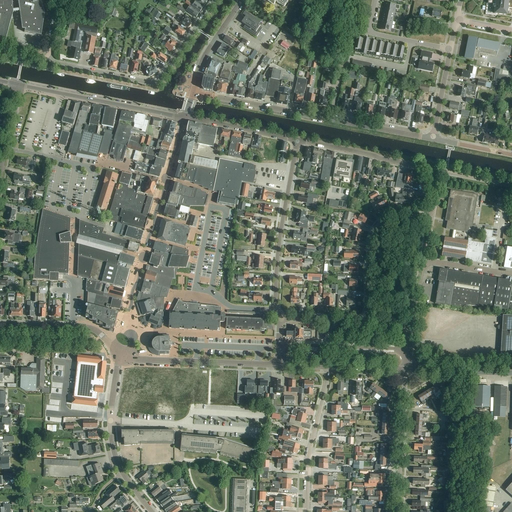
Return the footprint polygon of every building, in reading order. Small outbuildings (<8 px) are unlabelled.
[(0,0),(0,38),(5,39),(12,13),(16,12),(19,12),(21,29),(24,30),(24,32),(41,36),(44,14),(40,0),(17,0),(19,9),(16,9),(12,10),(11,0),(0,0)] [(195,2),(194,4),(187,0),(183,0),(183,1),(185,3),(192,7),(200,12),(203,7),(195,2)] [(511,0),(487,0),(487,4),(495,5),(495,12),(494,14),(507,15),(508,8),(508,7),(511,8),(511,0)] [(396,5),(385,3),(384,10),(394,12),(395,8),(398,8),(399,6),(396,5)] [(174,7),(184,13),(186,10),(176,4),(174,7)] [(150,6),(145,13),(148,16),(153,8),(150,6)] [(199,13),(192,8),(189,6),(186,11),(188,13),(196,18),(199,13)] [(427,8),(426,12),(432,14),(432,17),(436,18),(436,19),(439,19),(439,18),(440,18),(441,12),(433,10),(433,9),(427,8)] [(151,16),(157,20),(161,14),(155,10),(151,16)] [(393,16),(394,12),(384,10),(382,16),(396,19),(397,17),(393,16)] [(245,11),(242,16),(245,18),(241,22),(245,25),(243,28),(257,37),(262,29),(259,27),(260,26),(258,25),(261,26),(262,24),(260,22),(245,11)] [(176,20),(180,23),(188,28),(189,27),(189,28),(191,25),(190,25),(193,21),(185,16),(183,18),(180,15),(176,20)] [(382,16),(381,23),(392,25),(393,21),(396,21),(396,19),(382,16)] [(381,23),(380,30),(390,32),(394,32),(394,30),(391,29),(392,25),(381,23)] [(178,27),(174,24),(172,26),(177,29),(175,32),(182,37),(186,32),(178,27)] [(98,30),(76,26),(74,34),(80,35),(81,32),(85,33),(85,34),(86,35),(86,36),(87,37),(84,53),(93,55),(98,30)] [(71,49),(69,59),(79,61),(79,60),(80,60),(80,57),(81,51),(80,50),(82,45),(78,44),(80,35),(74,34),(71,49)] [(169,41),(165,38),(166,37),(163,35),(160,39),(162,41),(167,44),(164,47),(168,50),(167,50),(171,53),(172,50),(174,50),(175,49),(174,47),(177,43),(174,41),(175,40),(171,37),(169,41)] [(234,41),(227,36),(223,41),(239,52),(243,46),(237,42),(236,44),(233,42),(234,41)] [(404,48),(357,38),(355,49),(402,59),(404,48)] [(499,44),(469,38),(465,58),(478,61),(479,54),(496,57),(499,44)] [(290,45),(283,41),(280,45),(287,50),(290,45)] [(223,44),(217,53),(224,57),(230,48),(223,44)] [(94,57),(92,66),(97,67),(100,56),(100,54),(101,51),(96,50),(95,53),(95,55),(94,55),(94,57)] [(429,63),(429,59),(431,59),(432,53),(422,51),(420,57),(422,57),(421,61),(420,61),(418,69),(432,72),(434,64),(429,63)] [(155,60),(156,58),(164,64),(168,59),(160,53),(158,52),(156,55),(153,54),(151,57),(155,60)] [(107,69),(109,58),(110,56),(108,55),(104,54),(103,60),(101,68),(107,69)] [(137,74),(139,63),(139,64),(141,64),(141,61),(143,56),(137,54),(136,60),(135,61),(133,61),(130,72),(131,73),(131,74),(134,74),(135,73),(137,74)] [(111,60),(109,69),(116,70),(118,62),(118,61),(118,59),(117,58),(116,58),(115,57),(115,56),(112,55),(111,61),(111,60)] [(273,60),(265,56),(261,62),(259,65),(261,67),(264,63),(270,66),(273,60)] [(120,72),(127,73),(128,72),(129,66),(127,66),(128,62),(127,62),(127,58),(124,57),(122,65),(120,65),(119,71),(120,72)] [(212,58),(204,74),(216,78),(216,77),(218,78),(228,81),(232,67),(233,68),(233,66),(234,66),(235,65),(229,62),(227,65),(225,64),(224,65),(223,64),(223,63),(212,58)] [(371,69),(372,64),(353,60),(352,65),(371,69)] [(246,71),(248,65),(239,61),(238,64),(236,67),(246,71)] [(145,69),(148,78),(159,74),(156,67),(152,68),(152,67),(150,67),(148,62),(143,64),(145,69)] [(233,66),(233,68),(232,71),(240,75),(241,76),(242,75),(244,70),(234,66),(233,66)] [(462,71),(461,77),(469,79),(470,74),(475,75),(476,68),(469,67),(468,73),(462,71)] [(271,69),(266,96),(278,99),(277,104),(286,106),(287,105),(288,105),(289,100),(288,100),(290,89),(291,83),(281,81),(283,72),(271,69)] [(508,84),(509,78),(499,76),(500,70),(495,69),(493,81),(508,84)] [(248,90),(246,98),(252,99),(253,97),(254,97),(255,91),(256,87),(254,87),(251,87),(252,83),(251,83),(254,79),(253,79),(259,71),(256,70),(254,73),(251,77),(248,82),(249,83),(248,86),(248,90)] [(348,77),(356,78),(357,72),(350,70),(348,77)] [(241,76),(240,75),(238,75),(235,81),(234,81),(232,85),(231,85),(229,95),(237,96),(239,85),(241,76)] [(242,75),(241,76),(239,85),(237,96),(244,98),(246,87),(244,86),(246,76),(242,75)] [(204,77),(202,88),(203,90),(212,91),(213,86),(216,86),(217,83),(218,80),(214,79),(215,79),(204,77)] [(218,78),(218,83),(216,92),(219,93),(220,93),(222,94),(222,93),(226,94),(228,84),(228,81),(218,78)] [(292,103),(293,105),(300,106),(302,105),(303,97),(304,91),(305,91),(307,80),(298,78),(294,91),(292,103)] [(490,89),(491,83),(486,82),(486,81),(478,80),(477,86),(490,89)] [(254,97),(254,99),(261,101),(261,99),(264,100),(266,93),(268,83),(264,82),(264,83),(262,93),(255,91),(254,97)] [(256,87),(255,91),(262,93),(264,83),(258,82),(257,86),(256,87)] [(465,94),(470,95),(471,90),(476,91),(477,87),(467,85),(466,89),(459,87),(457,96),(464,98),(465,94)] [(342,100),(340,108),(347,110),(349,100),(352,100),(354,89),(350,88),(348,95),(346,95),(345,101),(342,100)] [(319,105),(326,106),(327,98),(323,97),(324,91),(321,90),(319,99),(320,99),(319,105)] [(379,108),(377,116),(384,117),(385,109),(386,104),(389,104),(390,99),(390,98),(387,97),(386,100),(383,100),(383,103),(379,102),(378,108),(379,108)] [(354,106),(353,111),(359,112),(360,107),(361,107),(361,105),(360,105),(360,104),(361,104),(362,99),(355,98),(354,103),(353,106),(354,106)] [(390,99),(389,104),(388,106),(392,107),(391,110),(390,118),(396,119),(398,111),(396,111),(397,108),(396,108),(397,101),(390,99)] [(403,111),(401,120),(407,121),(409,112),(414,113),(415,105),(416,101),(413,100),(412,106),(406,105),(402,104),(401,111),(402,111),(403,111)] [(72,101),(68,103),(66,110),(66,111),(64,117),(62,123),(74,126),(80,103),(72,101)] [(366,106),(365,113),(371,114),(373,107),(372,107),(373,103),(367,101),(366,106)] [(459,104),(457,104),(450,102),(449,109),(454,110),(456,111),(457,110),(458,110),(462,111),(461,115),(468,117),(469,112),(462,110),(463,105),(459,104)] [(92,105),(82,103),(69,148),(77,150),(83,132),(87,115),(88,115),(92,105)] [(87,115),(83,132),(97,135),(102,108),(102,107),(94,106),(93,107),(91,115),(88,115),(87,115)] [(416,117),(415,123),(422,124),(423,116),(423,115),(424,112),(420,112),(421,111),(422,107),(417,106),(416,110),(416,114),(416,117)] [(108,108),(105,108),(102,126),(114,128),(117,110),(108,108)] [(133,124),(135,114),(125,112),(122,112),(119,121),(133,124)] [(146,116),(135,114),(133,124),(134,124),(127,148),(135,151),(133,160),(137,161),(138,162),(141,153),(143,145),(148,125),(150,118),(147,118),(146,116)] [(448,114),(446,122),(453,123),(453,122),(456,123),(456,119),(459,119),(460,116),(457,116),(448,114)] [(158,143),(151,141),(154,129),(151,128),(152,126),(161,128),(161,126),(162,126),(163,120),(152,118),(151,124),(151,126),(149,125),(146,135),(144,145),(157,149),(158,143)] [(470,127),(469,134),(477,135),(478,128),(477,128),(477,125),(476,124),(477,120),(473,119),(471,127),(470,127)] [(119,121),(109,155),(114,156),(113,158),(114,160),(123,162),(127,148),(134,124),(133,124),(119,121)] [(164,133),(165,134),(164,135),(169,136),(170,136),(171,133),(174,134),(174,133),(176,124),(175,123),(167,121),(164,133)] [(183,140),(179,162),(217,171),(218,166),(217,166),(217,162),(191,157),(193,149),(198,150),(199,144),(213,147),(217,128),(189,122),(186,137),(185,138),(183,140)] [(231,131),(222,129),(220,137),(225,137),(224,140),(229,141),(229,139),(229,137),(231,131)] [(70,133),(62,131),(58,144),(66,147),(70,133)] [(242,133),(233,131),(232,136),(228,156),(238,158),(239,153),(236,152),(238,143),(240,144),(242,133)] [(97,135),(83,132),(77,150),(76,155),(97,159),(103,137),(97,135)] [(486,132),(486,134),(484,134),(482,143),(489,144),(490,140),(493,140),(494,136),(488,135),(489,133),(486,132)] [(103,137),(99,153),(100,154),(100,153),(106,155),(107,156),(113,135),(104,133),(103,137)] [(162,133),(160,141),(171,144),(174,134),(171,133),(170,136),(169,136),(164,135),(165,134),(164,133),(162,133)] [(245,134),(243,143),(250,145),(252,135),(245,134)] [(261,137),(256,136),(256,139),(253,139),(250,149),(254,149),(254,146),(259,147),(261,137)] [(498,137),(494,136),(493,140),(490,140),(489,144),(497,145),(498,137)] [(160,141),(159,141),(158,143),(157,149),(160,150),(161,149),(169,151),(171,144),(160,141)] [(169,152),(149,147),(146,154),(151,155),(157,157),(166,160),(169,152)] [(322,157),(323,150),(314,149),(311,163),(317,164),(318,156),(322,157)] [(331,153),(325,152),(324,158),(320,181),(328,183),(333,160),(334,153),(331,152),(331,153)] [(363,158),(358,157),(356,167),(355,167),(354,172),(360,173),(361,168),(363,158)] [(27,160),(18,158),(17,164),(25,166),(25,168),(30,169),(30,167),(34,167),(35,162),(27,160)] [(147,162),(146,164),(162,168),(163,169),(166,161),(157,158),(154,166),(152,166),(153,163),(147,162)] [(174,178),(174,179),(176,179),(184,182),(185,181),(193,183),(194,184),(202,187),(202,188),(209,190),(211,190),(212,192),(221,194),(220,202),(234,205),(236,205),(241,181),(255,184),(256,180),(253,179),(255,171),(256,166),(249,165),(247,165),(244,164),(220,159),(217,171),(193,166),(179,162),(177,169),(178,171),(176,172),(176,173),(175,174),(175,175),(174,177),(174,178)] [(336,160),(333,176),(341,177),(343,178),(350,179),(353,163),(346,162),(343,162),(344,161),(336,160)] [(162,168),(146,164),(138,162),(137,161),(134,170),(135,171),(159,178),(162,168)] [(385,170),(378,169),(377,176),(384,177),(385,170)] [(392,172),(385,170),(384,177),(390,179),(392,172)] [(104,184),(96,209),(106,212),(115,184),(116,184),(119,175),(107,172),(104,184)] [(121,189),(134,193),(135,190),(128,188),(132,175),(122,173),(119,183),(123,184),(121,189)] [(15,174),(14,180),(14,183),(15,184),(17,185),(18,184),(30,186),(32,177),(24,175),(15,174)] [(398,176),(397,180),(395,188),(401,189),(402,185),(401,184),(401,181),(404,182),(404,183),(410,184),(412,176),(406,174),(405,177),(398,176)] [(153,197),(158,181),(136,175),(135,180),(141,182),(139,188),(138,187),(137,191),(144,194),(153,197)] [(175,183),(175,184),(177,184),(178,184),(182,185),(186,187),(187,187),(193,189),(194,188),(197,189),(201,190),(201,192),(206,193),(207,195),(208,195),(209,190),(202,188),(202,187),(194,184),(193,183),(185,181),(184,182),(176,179),(176,181),(175,183)] [(310,183),(302,182),(301,188),(304,188),(304,189),(309,190),(308,191),(311,191),(312,188),(315,188),(316,185),(318,186),(319,182),(312,180),(311,184),(310,184),(310,183)] [(174,183),(171,193),(184,197),(187,187),(186,187),(182,185),(178,184),(177,184),(175,184),(174,183)] [(193,189),(187,187),(184,197),(190,199),(195,199),(197,189),(194,188),(193,189)] [(11,192),(10,198),(23,201),(23,199),(25,200),(25,199),(31,200),(33,191),(22,189),(21,193),(23,193),(23,195),(20,194),(20,193),(17,192),(17,193),(11,192)] [(150,208),(153,199),(144,196),(136,194),(134,193),(121,189),(120,191),(116,190),(114,197),(150,208)] [(170,193),(167,204),(180,208),(181,206),(189,209),(190,207),(190,206),(204,206),(204,205),(205,205),(205,204),(208,195),(207,195),(206,193),(201,192),(201,190),(197,189),(195,199),(190,199),(184,197),(171,193),(170,193)] [(451,190),(449,198),(451,198),(450,208),(459,209),(459,211),(475,214),(478,195),(451,190)] [(299,196),(298,202),(306,203),(306,206),(312,207),(313,199),(317,200),(318,196),(308,194),(307,197),(299,196)] [(380,208),(386,205),(382,199),(380,196),(377,198),(378,200),(376,202),(380,208)] [(122,209),(148,216),(150,208),(114,197),(108,219),(118,222),(122,209)] [(380,208),(376,202),(374,203),(373,200),(370,202),(371,204),(371,205),(375,211),(380,208)] [(180,208),(167,204),(164,215),(177,219),(186,222),(190,209),(189,209),(181,206),(180,208)] [(261,205),(258,205),(258,208),(260,209),(264,210),(263,212),(272,213),(273,207),(265,205),(265,206),(261,205)] [(450,208),(448,218),(446,229),(453,230),(452,239),(454,239),(456,231),(476,234),(477,226),(473,226),(475,214),(459,211),(459,209),(450,208)] [(9,209),(7,221),(14,222),(16,210),(9,209)] [(35,256),(33,279),(49,280),(52,280),(52,281),(58,281),(59,274),(68,274),(70,243),(72,243),(70,232),(70,222),(68,222),(68,218),(43,209),(38,235),(35,256)] [(149,217),(148,216),(122,209),(119,222),(144,230),(145,230),(149,217)] [(360,217),(356,215),(354,218),(358,220),(365,223),(368,218),(361,214),(360,217)] [(199,218),(192,216),(189,225),(196,227),(199,218)] [(314,220),(308,219),(304,218),(297,217),(296,223),(299,224),(298,227),(307,228),(308,222),(313,223),(314,220)] [(269,226),(270,220),(262,219),(256,218),(255,221),(262,222),(261,225),(269,226)] [(91,233),(93,225),(80,220),(79,230),(91,233)] [(188,227),(163,220),(158,239),(166,242),(166,241),(185,247),(189,233),(190,230),(188,229),(188,227)] [(91,233),(79,230),(79,237),(100,242),(103,234),(104,229),(93,225),(91,233)] [(141,242),(144,232),(121,225),(118,235),(141,242)] [(302,233),(294,232),(293,238),(301,240),(301,241),(306,242),(307,238),(308,234),(314,235),(313,237),(317,237),(317,236),(318,237),(318,234),(318,233),(317,233),(317,232),(309,231),(310,230),(303,229),(302,233)] [(468,241),(454,239),(452,239),(445,237),(442,256),(492,265),(496,238),(492,238),(493,231),(484,230),(483,241),(485,241),(485,244),(471,242),(472,239),(468,238),(468,241)] [(6,233),(5,240),(8,240),(8,244),(12,244),(13,242),(18,243),(19,240),(20,236),(20,235),(14,234),(6,233)] [(103,234),(100,242),(138,253),(140,245),(103,234)] [(79,243),(78,256),(94,260),(98,249),(79,243)] [(172,248),(156,243),(154,250),(155,250),(170,255),(188,256),(188,251),(173,246),(172,248)] [(292,246),(291,253),(299,254),(299,255),(304,256),(305,248),(300,248),(300,247),(292,246)] [(350,251),(348,251),(348,247),(342,247),(336,247),(334,247),(334,253),(336,253),(342,253),(342,251),(345,251),(345,258),(350,258),(350,257),(358,257),(359,252),(355,252),(355,251),(350,251)] [(98,249),(94,260),(117,266),(120,255),(98,249)] [(154,265),(153,267),(157,268),(158,266),(168,269),(168,268),(178,268),(186,268),(189,256),(188,256),(170,255),(155,250),(153,254),(152,254),(149,264),(154,265)] [(2,251),(1,263),(3,263),(3,264),(4,264),(3,266),(5,268),(7,268),(7,269),(10,270),(10,268),(13,269),(14,264),(10,263),(10,264),(8,264),(9,252),(2,251)] [(120,255),(117,266),(120,267),(121,263),(133,266),(135,258),(126,255),(121,254),(120,255)] [(77,276),(87,279),(113,286),(114,285),(125,288),(130,270),(120,267),(117,266),(94,260),(78,256),(77,276)] [(344,266),(344,273),(349,273),(349,270),(349,271),(358,272),(358,266),(354,266),(354,265),(350,265),(350,266),(344,266)] [(145,280),(145,282),(153,284),(170,289),(172,279),(174,279),(174,274),(174,269),(178,269),(178,268),(168,268),(168,269),(158,266),(157,268),(153,267),(149,266),(148,266),(149,266),(148,271),(147,271),(145,280)] [(511,280),(439,269),(437,281),(439,281),(435,304),(465,309),(466,305),(502,311),(502,309),(511,310),(511,280)] [(262,279),(253,279),(254,275),(249,275),(249,274),(244,274),(244,279),(249,279),(249,282),(251,282),(253,282),(253,285),(262,286),(262,285),(263,285),(263,283),(262,283),(262,279)] [(0,278),(0,285),(7,286),(9,285),(9,290),(16,290),(16,285),(14,285),(14,282),(7,282),(7,276),(3,276),(3,278),(0,278)] [(86,292),(122,301),(124,290),(113,287),(113,286),(87,279),(87,280),(86,292)] [(153,284),(145,282),(144,282),(141,293),(142,293),(141,296),(164,298),(167,298),(170,289),(153,284)] [(86,291),(86,303),(118,312),(122,301),(86,292),(86,291)] [(351,299),(352,294),(352,291),(345,291),(345,295),(348,295),(347,298),(346,306),(354,306),(354,299),(351,299)] [(291,297),(291,303),(299,304),(299,297),(296,297),(296,293),(292,293),(292,297),(291,297)] [(326,306),(333,307),(333,299),(331,299),(331,294),(323,294),(323,298),(326,299),(326,306)] [(139,303),(143,316),(152,313),(152,315),(157,313),(158,309),(164,310),(164,298),(141,296),(139,303)] [(49,300),(49,307),(52,307),(52,317),(56,317),(56,318),(59,318),(59,317),(60,317),(61,307),(56,307),(56,301),(53,301),(49,300)] [(226,318),(225,318),(225,315),(225,314),(224,314),(222,314),(221,314),(221,307),(183,303),(178,300),(171,315),(170,315),(170,317),(165,325),(169,325),(169,329),(220,331),(220,323),(222,323),(224,323),(224,322),(225,322),(225,319),(226,319),(226,318)] [(114,330),(118,313),(106,310),(106,309),(89,304),(89,305),(86,317),(93,319),(92,321),(100,323),(99,325),(106,327),(106,329),(110,330),(111,329),(114,330)] [(152,315),(144,317),(145,321),(157,326),(162,326),(162,321),(163,321),(164,310),(158,309),(157,313),(152,315)] [(500,356),(511,356),(511,316),(503,315),(502,326),(499,325),(498,326),(497,327),(497,328),(498,329),(499,330),(502,330),(500,356)] [(265,320),(226,318),(226,319),(226,329),(264,331),(264,330),(273,330),(273,329),(273,328),(273,327),(272,326),(271,325),(271,324),(270,323),(269,322),(268,322),(266,321),(265,321),(265,320)] [(303,338),(311,338),(311,332),(306,332),(303,332),(303,330),(296,330),(296,332),(287,332),(287,337),(295,338),(295,339),(303,339),(303,338)] [(149,340),(148,343),(148,346),(149,349),(150,351),(152,354),(154,355),(155,356),(157,356),(160,357),(160,355),(170,354),(169,346),(173,346),(173,343),(169,343),(169,335),(159,336),(159,334),(156,334),(153,335),(151,337),(149,340)] [(6,355),(0,355),(0,365),(11,366),(11,363),(11,358),(6,358),(6,355)] [(73,397),(73,404),(97,407),(98,400),(98,393),(103,394),(104,387),(103,387),(106,365),(106,364),(106,362),(103,362),(104,358),(103,358),(78,355),(77,362),(78,362),(74,397),(73,397)] [(56,365),(60,365),(60,378),(67,378),(67,372),(65,372),(64,358),(56,358),(56,365)] [(21,375),(21,384),(21,388),(25,388),(25,391),(36,391),(36,389),(42,389),(41,393),(50,393),(50,388),(44,388),(45,359),(37,359),(37,364),(32,364),(30,366),(30,368),(27,367),(27,369),(22,369),(22,375),(21,375)] [(0,382),(3,383),(3,377),(10,377),(10,370),(3,369),(3,374),(0,374),(0,382)] [(128,372),(125,409),(136,409),(135,412),(176,415),(176,412),(188,413),(190,375),(128,372)] [(212,378),(212,389),(223,389),(223,378),(212,378)] [(280,380),(274,380),(274,389),(274,394),(280,394),(280,393),(283,393),(284,387),(280,386),(280,380)] [(254,381),(247,381),(247,386),(245,386),(245,393),(245,392),(249,392),(249,394),(256,394),(257,386),(254,386),(254,381)] [(258,386),(258,394),(264,395),(264,392),(267,392),(267,387),(268,381),(260,381),(260,386),(258,386)] [(299,393),(299,387),(295,387),(296,381),(289,381),(289,388),(291,388),(291,393),(299,393)] [(313,389),(313,382),(310,382),(310,381),(305,381),(304,389),(306,389),(313,389)] [(348,383),(337,383),(337,391),(338,391),(337,395),(343,395),(343,391),(343,392),(343,387),(347,387),(348,383)] [(353,383),(353,391),(353,396),(358,396),(358,400),(361,400),(362,391),(359,391),(359,383),(353,383)] [(373,396),(379,388),(373,384),(370,389),(368,392),(370,394),(372,390),(374,392),(372,395),(373,396)] [(436,386),(430,389),(433,394),(436,398),(441,394),(439,391),(436,386)] [(490,387),(475,386),(474,407),(489,407),(490,387)] [(507,387),(495,387),(494,407),(494,417),(505,417),(506,407),(507,387)] [(384,392),(379,388),(373,396),(374,397),(377,393),(381,397),(384,392)] [(430,389),(424,393),(429,402),(430,401),(428,397),(433,394),(430,389)] [(384,392),(381,397),(384,399),(382,402),(384,404),(390,396),(384,392)] [(429,402),(424,393),(418,397),(421,402),(423,405),(426,404),(424,400),(426,399),(428,402),(429,402)] [(299,404),(308,405),(308,401),(303,401),(303,400),(303,394),(300,394),(299,404)] [(295,397),(284,396),(284,405),(295,405),(295,397)] [(300,409),(300,411),(294,409),(292,416),(306,419),(307,415),(305,415),(306,410),(300,409)] [(378,420),(388,421),(389,414),(384,414),(384,411),(379,410),(379,411),(379,414),(378,417),(383,417),(383,419),(378,419),(378,420)] [(306,419),(292,416),(291,416),(290,418),(297,420),(297,422),(305,424),(306,419)] [(2,424),(0,423),(0,430),(4,430),(4,425),(11,425),(11,419),(2,418),(2,424)] [(302,435),(303,430),(295,428),(294,429),(291,428),(292,425),(287,424),(286,426),(288,427),(287,430),(287,431),(302,435)] [(83,429),(73,430),(73,434),(79,433),(80,433),(80,436),(85,436),(85,439),(88,439),(98,439),(98,438),(99,437),(98,435),(97,434),(97,433),(97,434),(96,431),(88,432),(83,432),(83,429)] [(283,429),(281,437),(291,439),(292,436),(293,436),(293,437),(301,439),(302,435),(287,431),(287,430),(283,429)] [(364,435),(364,436),(363,436),(364,433),(361,432),(361,430),(358,430),(358,432),(355,432),(355,439),(364,440),(372,440),(372,436),(364,435)] [(174,439),(174,432),(161,432),(161,431),(125,431),(123,431),(124,438),(124,439),(124,444),(131,444),(131,446),(141,445),(141,444),(142,444),(174,443),(174,439)] [(180,449),(217,452),(221,452),(220,452),(249,461),(252,449),(224,440),(224,441),(218,440),(182,436),(180,449)] [(291,440),(291,439),(281,437),(279,436),(278,440),(284,442),(283,446),(290,448),(290,447),(298,450),(299,445),(291,443),(291,444),(287,443),(288,439),(291,440)] [(4,440),(0,440),(0,447),(2,447),(2,443),(7,443),(14,442),(14,437),(4,437),(4,440)] [(423,445),(415,445),(414,450),(419,450),(418,452),(422,453),(422,450),(428,450),(428,454),(431,454),(431,451),(430,451),(431,442),(423,442),(423,445)] [(80,456),(89,454),(90,456),(94,455),(100,453),(99,444),(87,446),(87,443),(78,444),(80,456)] [(290,448),(283,446),(282,449),(280,449),(280,452),(284,453),(284,454),(290,456),(291,452),(297,454),(298,450),(290,447),(290,448)] [(2,447),(0,447),(0,457),(12,457),(12,453),(11,452),(6,453),(3,453),(2,447)] [(357,456),(363,457),(363,453),(361,452),(361,447),(358,447),(355,447),(354,460),(357,461),(357,456)] [(426,458),(414,457),(414,462),(421,462),(421,464),(426,464),(426,463),(426,460),(436,460),(436,456),(426,456),(426,458)] [(7,463),(9,463),(9,457),(1,458),(2,462),(0,462),(0,468),(2,469),(2,470),(7,469),(7,463)] [(277,461),(277,468),(283,469),(283,471),(291,471),(291,468),(292,468),(292,465),(291,465),(291,464),(280,464),(280,463),(277,463),(277,461)] [(94,464),(86,467),(90,477),(87,478),(87,479),(88,481),(88,483),(90,486),(90,487),(102,482),(100,475),(103,474),(99,464),(95,465),(94,464)] [(429,469),(413,468),(413,473),(422,474),(421,476),(425,476),(425,477),(430,477),(430,473),(429,473),(429,469)] [(137,476),(144,484),(149,480),(147,478),(149,476),(144,471),(137,476)] [(2,477),(0,476),(0,485),(3,486),(3,484),(5,484),(5,481),(7,480),(7,481),(14,480),(13,477),(12,478),(12,474),(9,474),(9,473),(4,474),(4,477),(2,477)] [(327,477),(319,476),(319,481),(325,481),(331,481),(332,481),(332,479),(336,479),(336,477),(336,474),(327,473),(327,477)] [(155,481),(158,479),(157,478),(156,477),(155,475),(152,477),(152,478),(149,481),(151,483),(154,481),(155,481)] [(442,486),(450,486),(450,478),(438,478),(438,481),(442,486)] [(234,479),(233,511),(245,511),(247,479),(234,479)] [(369,479),(368,484),(364,483),(364,487),(373,487),(373,484),(375,484),(375,481),(377,481),(377,484),(385,484),(385,480),(369,479)] [(429,480),(413,479),(413,484),(421,485),(421,487),(425,488),(425,485),(429,485),(429,480)] [(151,493),(154,497),(162,491),(167,488),(164,484),(159,488),(158,486),(153,489),(154,490),(151,493)] [(275,484),(275,489),(270,488),(270,493),(279,493),(279,489),(282,489),(282,490),(291,490),(291,485),(282,484),(275,484)] [(120,492),(115,485),(105,494),(107,497),(99,504),(104,509),(108,506),(112,502),(115,500),(113,498),(120,492)] [(482,506),(481,511),(511,511),(511,503),(503,511),(490,511),(491,507),(492,508),(496,488),(486,486),(482,506)] [(158,503),(172,493),(169,489),(163,493),(155,498),(158,503)] [(366,489),(366,496),(384,497),(384,492),(378,492),(378,489),(366,489)] [(412,490),(412,495),(421,496),(420,499),(424,499),(424,496),(427,496),(428,491),(421,491),(412,490)] [(177,494),(175,491),(170,496),(159,503),(162,508),(173,500),(172,498),(177,494)] [(112,502),(108,506),(111,509),(117,504),(118,505),(121,503),(123,506),(129,502),(123,495),(115,502),(114,501),(115,500),(112,502)] [(366,497),(366,501),(359,501),(359,505),(366,505),(372,505),(372,503),(376,503),(376,502),(384,502),(384,497),(366,496),(366,497)] [(76,498),(76,502),(74,502),(74,503),(70,503),(70,508),(76,508),(76,505),(84,505),(84,504),(89,504),(89,498),(83,498),(76,498)] [(318,498),(318,504),(326,504),(326,503),(327,503),(327,506),(333,507),(333,506),(342,507),(342,506),(342,503),(336,502),(336,498),(335,498),(332,498),(318,498)] [(412,501),(412,506),(425,507),(425,502),(433,502),(433,499),(424,499),(420,499),(420,502),(412,501)] [(165,511),(167,511),(177,505),(174,501),(163,508),(165,511)] [(290,508),(290,507),(291,507),(291,503),(290,503),(282,502),(275,502),(275,505),(275,507),(267,507),(267,511),(271,511),(282,511),(282,507),(290,508)]
